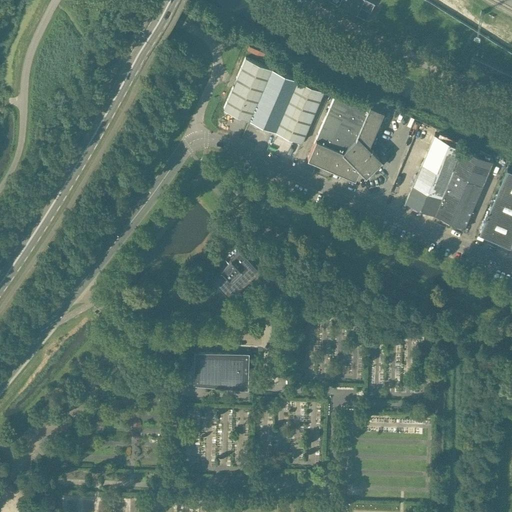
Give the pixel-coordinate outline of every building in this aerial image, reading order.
[(374,2),(369,0),(339,0),(338,4),(357,14),(361,6),(370,11),(374,2)] [(249,119),(271,68),(245,56),(223,108),(249,119)] [(510,73),(475,57),(471,66),(506,82),(510,73)] [(271,68),(249,119),(275,131),(297,79),(271,68)] [(297,79),(275,131),(301,142),(323,90),(297,79)] [(315,139),(307,158),(354,178),(358,168),(363,172),(366,169),(370,165),(372,163),(378,157),(368,146),(383,111),(369,105),(336,90),(315,139)] [(435,213),(464,149),(434,136),(406,200),(435,213)] [(464,149),(435,213),(465,226),(493,162),(464,149)] [(480,233),(511,246),(511,244),(511,170),(508,168),(480,233)] [(212,276),(210,278),(211,278),(212,277),(215,281),(214,282),(216,281),(219,284),(217,286),(218,286),(219,285),(223,289),(221,290),(223,289),(226,292),(225,294),(227,293),(230,296),(228,298),(229,298),(239,289),(237,287),(247,278),(249,280),(259,271),(259,270),(258,271),(257,272),(254,268),(255,267),(255,266),(254,267),(250,264),(252,263),(251,262),(250,263),(247,260),(248,259),(248,258),(246,260),(243,256),(244,255),(240,250),(231,259),(220,269),(212,276)] [(195,367),(194,384),(206,384),(206,382),(216,382),(242,383),(243,371),(247,371),(247,353),(230,353),(198,351),(198,363),(198,367),(195,367)]
